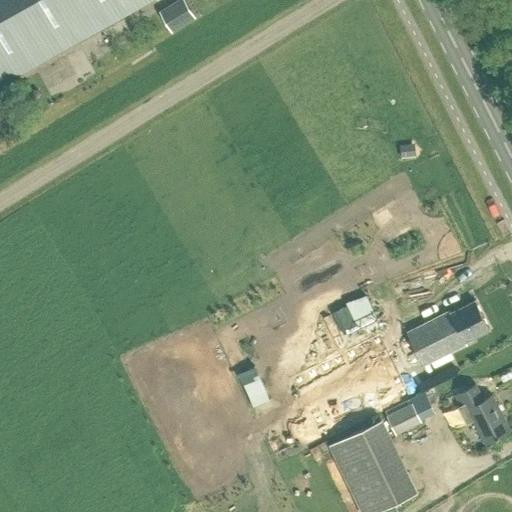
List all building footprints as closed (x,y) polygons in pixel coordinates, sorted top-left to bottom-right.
[(0,0),(0,85),(153,0),(0,0)] [(185,0),(175,0),(159,10),(171,30),(195,16),(185,0)] [(490,328),(476,301),(451,313),(450,311),(407,332),(423,365),(467,343),(466,340),(490,328)] [(377,342),(299,381),(326,434),(404,396),(377,342)] [(483,399),(475,384),(455,395),(460,406),(458,408),(466,424),(473,420),(485,444),(510,431),(492,395),(483,399)] [(386,414),(395,433),(421,421),(412,402),(386,414)] [(330,444),(362,511),(372,511),(417,490),(383,419),(330,444)]
